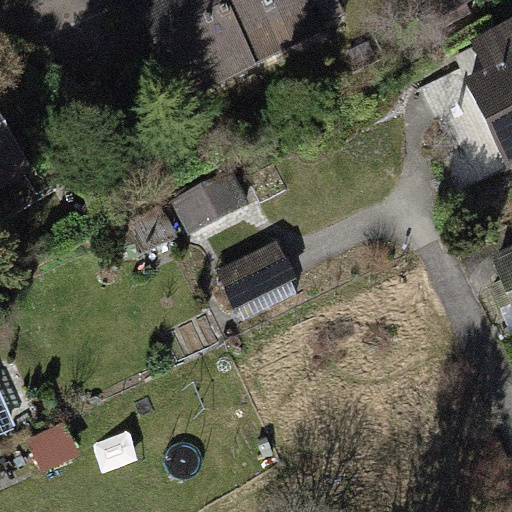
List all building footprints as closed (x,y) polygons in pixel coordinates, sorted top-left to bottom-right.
[(105,0),(138,64),(154,57),(180,103),(346,31),(332,0),(105,0)] [(474,0),(399,0),(419,39),(479,9),(474,0)] [(511,29),(474,48),(488,79),(470,84),(509,169),(511,167),(511,29)] [(0,198),(30,181),(0,125),(0,198)] [(232,172),(171,206),(188,242),(248,211),(232,172)] [(271,249),(221,278),(247,324),(298,295),(271,249)] [(511,322),(511,254),(489,265),(511,322)] [(65,431),(30,449),(48,481),(82,463),(65,431)]
